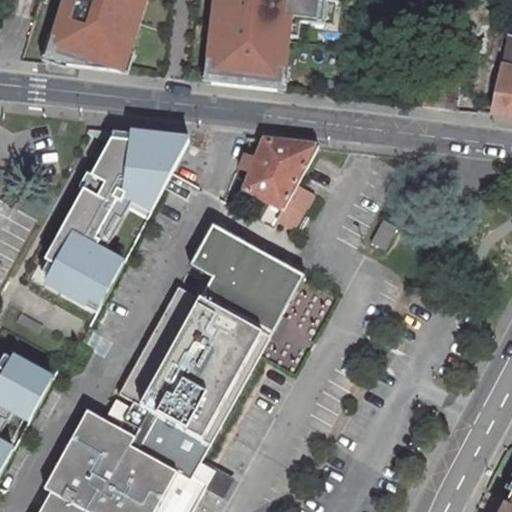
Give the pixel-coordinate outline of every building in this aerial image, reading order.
[(67,0),(56,40),(61,42),(56,58),(69,62),(68,67),(120,73),(125,54),(131,55),(147,0),(67,0)] [(216,0),(210,60),(209,62),(216,62),(213,85),(275,92),(278,70),(284,70),(288,38),(290,19),(297,20),(297,23),(300,23),(323,26),(326,2),(336,4),(338,4),(337,0),(216,0)] [(333,27),(336,4),(326,2),(323,26),(333,27)] [(298,39),(300,23),(297,23),(297,20),(290,19),(288,38),(298,39)] [(493,115),(511,117),(511,38),(510,38),(493,115)] [(43,63),(68,71),(68,67),(69,62),(56,58),(61,42),(56,40),(51,39),(43,63)] [(120,73),(130,75),(136,57),(131,55),(125,54),(120,73)] [(210,60),(205,60),(203,83),(213,85),(216,62),(209,62),(210,60)] [(441,66),(435,100),(425,99),(424,108),(455,111),(463,69),(460,68),(461,63),(445,61),(444,66),(441,66)] [(284,70),(278,70),(275,92),(286,93),(288,71),(284,70)] [(109,315),(204,134),(119,130),(44,278),(109,315)] [(263,137),(243,189),(282,210),(296,185),(318,144),(263,137)] [(293,229),(312,194),(296,185),(282,210),(277,220),(293,229)] [(384,248),(397,225),(383,217),(370,240),(384,248)] [(191,511),(207,486),(215,471),(199,462),(301,275),(212,224),(188,266),(210,278),(198,299),(177,287),(117,394),(131,402),(117,428),(86,410),(43,489),(49,492),(38,511),(191,511)] [(292,324),(318,338),(338,301),(311,287),(292,324)] [(0,496),(66,375),(4,341),(0,348),(0,496)] [(274,362),(299,373),(306,357),(280,347),(274,362)] [(215,471),(207,486),(222,494),(230,480),(215,471)] [(511,511),(511,494),(507,505),(497,499),(494,505),(493,504),(488,511),(511,511)]
